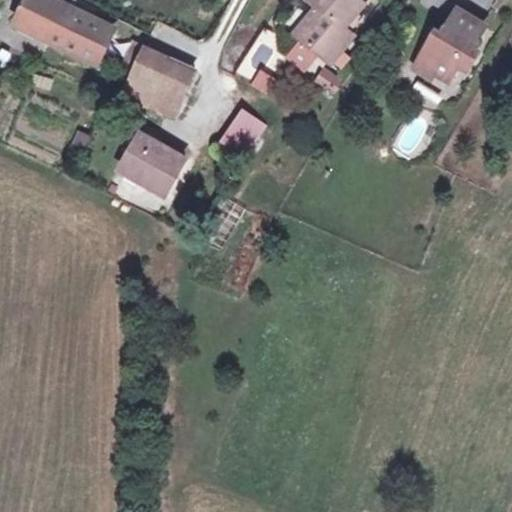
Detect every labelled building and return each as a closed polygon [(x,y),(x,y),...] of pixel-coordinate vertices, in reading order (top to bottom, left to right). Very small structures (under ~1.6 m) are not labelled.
[(60,0),(32,0),(21,23),(101,63),(117,29),(60,0)] [(328,3),(324,0),(323,0),(300,25),(304,29),(328,3)] [(324,0),(328,3),(304,29),(337,60),(361,34),(350,24),(371,0),(324,0)] [(431,52),(441,71),(444,66),(460,75),(470,58),(479,63),(490,45),(484,40),(495,21),(467,4),(451,32),(445,28),(431,52)] [(175,63),(143,47),(136,61),(143,64),(139,75),(164,86),(175,63)] [(425,61),(441,71),(431,52),(425,61)] [(199,73),(175,63),(164,86),(139,75),(132,89),(181,112),(199,73)] [(325,69),(317,78),(332,92),(341,83),(325,69)] [(268,95),(277,78),(259,70),(251,87),(268,95)] [(418,80),(411,92),(435,107),(442,95),(418,80)] [(263,116),(244,106),(227,137),(247,147),(263,116)] [(152,137),(131,176),(171,197),(191,158),(152,137)]
